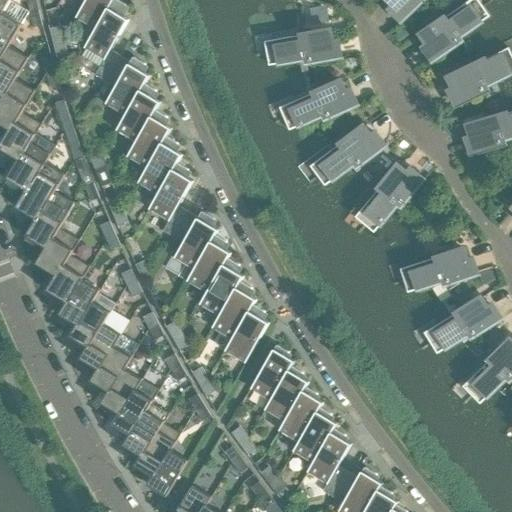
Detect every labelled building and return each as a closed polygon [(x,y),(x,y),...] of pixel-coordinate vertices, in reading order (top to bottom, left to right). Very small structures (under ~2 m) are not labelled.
[(4,13),(11,0),(0,0),(0,15),(3,11),(4,13)] [(39,10),(36,0),(27,0),(30,12),(39,10)] [(88,0),(86,0),(76,17),(77,18),(88,0)] [(115,0),(88,0),(77,18),(96,29),(85,48),(86,48),(115,0)] [(112,50),(130,20),(121,15),(127,5),(118,0),(115,0),(86,48),(105,59),(95,75),(107,81),(122,56),(112,50)] [(389,0),(395,6),(391,9),(402,21),(424,0),(389,0)] [(459,38),(491,16),(479,0),(470,0),(422,34),(429,45),(425,48),(434,61),(461,42),(459,38)] [(43,26),(39,10),(30,12),(34,28),(43,26)] [(10,46),(23,24),(4,13),(3,11),(0,15),(0,60),(10,45),(10,46)] [(64,39),(61,26),(50,28),(53,41),(64,39)] [(341,57),(338,42),(333,42),(331,30),(265,41),(270,66),(308,59),(308,63),(341,57)] [(68,53),(64,39),(53,41),(57,55),(68,53)] [(17,79),(30,57),(10,46),(10,45),(0,60),(0,94),(5,97),(16,78),(17,79)] [(485,87),(511,73),(511,53),(509,48),(449,77),(455,88),(450,91),(457,105),(487,91),(485,87)] [(56,70),(52,56),(43,58),(47,74),(56,70)] [(146,84),(151,76),(142,71),(146,65),(135,58),(134,58),(132,62),(122,56),(107,81),(116,87),(106,103),(126,115),(117,130),(118,130),(146,84)] [(61,86),(56,70),(47,74),(52,89),(61,86)] [(24,112),(37,90),(17,79),(16,78),(5,97),(0,94),(0,99),(1,100),(0,102),(0,123),(3,125),(11,130),(23,111),(24,112)] [(327,119),(358,105),(351,90),(347,92),(341,81),(280,108),(290,130),(326,114),(327,119)] [(157,111),(162,102),(153,97),(157,91),(146,84),(118,130),(136,141),(128,156),(129,157),(157,111)] [(32,142),(43,124),(24,112),(23,111),(11,130),(3,125),(1,129),(8,133),(0,146),(0,148),(12,155),(20,160),(32,142)] [(167,137),(173,128),(164,123),(168,117),(157,111),(129,157),(147,168),(139,182),(140,183),(167,137)] [(503,140),(511,137),(511,111),(469,125),(472,137),(468,138),(472,154),(504,144),(503,140)] [(75,128),(69,113),(60,116),(66,131),(75,128)] [(359,166),(386,146),(376,133),(372,136),(365,126),(353,134),(349,128),(337,136),(341,143),(311,166),(326,185),(357,162),(359,166)] [(80,143),(75,128),(66,131),(71,146),(80,143)] [(17,164),(9,178),(21,186),(29,190),(46,161),(47,162),(57,145),(37,133),(32,142),(20,160),(12,155),(10,159),(10,160),(17,164)] [(178,163),(184,155),(175,150),(179,144),(167,137),(140,183),(159,194),(150,209),(178,163)] [(107,169),(102,155),(92,160),(97,173),(107,169)] [(52,200),(67,174),(47,162),(46,161),(29,190),(21,186),(19,189),(26,194),(18,207),(30,214),(38,219),(50,199),(52,200)] [(180,206),(195,181),(186,176),(189,170),(178,163),(150,209),(170,220),(164,230),(175,237),(190,212),(180,206)] [(403,205),(424,180),(412,170),(408,174),(398,165),(356,217),(365,224),(375,232),(399,203),(403,205)] [(94,183),(88,168),(78,172),(84,187),(94,183)] [(100,198),(94,183),(84,187),(90,202),(100,198)] [(124,209),(118,196),(108,200),(113,213),(124,209)] [(71,211),(52,200),(50,199),(38,219),(30,214),(28,218),(35,222),(27,236),(40,243),(48,248),(60,227),(62,227),(71,211)] [(129,222),(124,209),(113,213),(118,226),(129,222)] [(216,235),(220,230),(211,225),(215,219),(203,212),(199,218),(190,212),(175,237),(184,243),(176,257),(195,269),(188,281),(216,235)] [(116,234),(110,221),(100,226),(106,239),(116,234)] [(81,239),(62,227),(60,227),(48,248),(40,243),(37,247),(44,251),(37,264),(49,271),(47,275),(54,279),(71,253),(72,254),(81,239)] [(122,248),(116,234),(106,239),(112,252),(122,248)] [(229,259),(233,253),(224,248),(227,242),(216,235),(188,281),(208,292),(201,304),(229,259)] [(478,274),(473,259),(468,261),(465,248),(401,269),(409,292),(445,280),(447,285),(478,274)] [(66,306),(83,278),(84,279),(91,266),(72,254),(71,253),(54,279),(48,290),(60,298),(58,302),(66,306)] [(242,282),(245,276),(237,271),(240,265),(229,259),(201,304),(220,316),(214,327),(242,282)] [(137,264),(136,264),(142,278),(144,277),(151,274),(145,260),(137,264)] [(137,281),(132,269),(122,274),(128,286),(137,281)] [(79,325),(99,292),(100,293),(102,289),(84,279),(83,278),(66,306),(61,314),(71,320),(79,325)] [(143,292),(137,281),(128,286),(133,297),(143,292)] [(254,305),(258,300),(249,294),(253,288),(242,282),(214,327),(233,339),(226,350),(254,305)] [(117,303),(100,293),(99,292),(79,325),(71,320),(69,324),(76,328),(71,336),(81,342),(89,347),(104,323),(105,323),(117,303)] [(473,337),(501,319),(493,306),(489,308),(482,298),(425,333),(438,354),(471,333),(473,337)] [(247,363),(271,323),(262,318),(265,312),(254,305),(226,350),(247,363)] [(159,324),(153,312),(143,317),(149,329),(159,324)] [(183,333),(176,321),(167,326),(174,339),(183,333)] [(100,369),(114,345),(116,346),(123,334),(105,323),(104,323),(89,347),(81,342),(79,346),(86,350),(81,358),(92,365),(100,369)] [(165,335),(159,324),(149,329),(156,340),(165,335)] [(190,345),(183,333),(174,339),(181,351),(190,345)] [(511,380),(511,378),(511,340),(511,339),(464,386),(481,404),(508,376),(511,380)] [(110,392),(125,367),(126,368),(133,356),(116,346),(114,345),(100,369),(92,365),(89,368),(97,373),(92,381),(102,387),(110,392)] [(293,366),(296,361),(287,356),(290,352),(278,345),(276,349),(252,388),(272,400),(293,366)] [(182,365),(175,353),(166,359),(172,370),(182,365)] [(188,376),(182,365),(172,370),(179,381),(188,376)] [(307,387),(310,382),(302,376),(304,373),(293,366),(272,400),(266,409),(286,421),(307,387)] [(121,414),(136,388),(137,389),(144,378),(126,368),(125,367),(110,392),(102,387),(100,391),(107,395),(102,403),(113,409),(121,414)] [(210,379),(203,367),(193,372),(200,384),(210,379)] [(217,391),(210,379),(200,384),(207,397),(217,391)] [(321,408),(324,402),(316,397),(318,394),(307,387),(286,421),(281,430),(300,442),(321,408)] [(132,435),(152,401),(153,402),(155,400),(137,389),(136,388),(121,414),(113,409),(110,413),(118,417),(113,424),(124,430),(132,435)] [(205,405),(198,394),(189,399),(196,410),(205,405)] [(143,456),(164,421),(165,422),(171,412),(153,402),(152,401),(132,435),(124,430),(121,434),(129,438),(125,445),(135,452),(143,456)] [(212,416),(205,405),(196,410),(203,422),(212,416)] [(335,429),(338,423),(330,418),(332,415),(321,408),(300,442),(295,451),(314,463),(335,429)] [(155,477),(171,449),(172,450),(183,432),(165,422),(164,421),(143,456),(135,452),(133,455),(140,460),(136,466),(147,472),(155,477)] [(249,437),(241,426),(232,433),(240,444),(249,437)] [(339,466),(353,444),(344,439),(346,435),(335,429),(314,463),(309,471),(328,483),(324,491),(334,497),(350,472),(339,466)] [(258,449),(249,437),(240,444),(249,455),(258,449)] [(241,457),(234,446),(225,453),(233,463),(241,457)] [(168,496),(189,460),(172,450),(171,449),(155,477),(147,472),(144,476),(151,480),(149,485),(168,496)] [(249,467),(241,457),(233,463),(240,473),(249,467)] [(279,477),(270,466),(261,473),(270,484),(279,477)] [(342,511),(365,511),(384,483),(375,478),(377,474),(366,468),(363,471),(359,478),(350,472),(334,497),(344,503),(340,510),(342,511)] [(287,488),(279,477),(270,484),(278,495),(287,488)] [(268,492),(260,481),(251,488),(259,498),(268,492)] [(201,511),(206,504),(208,504),(212,496),(193,485),(177,511),(201,511)] [(392,511),(400,502),(391,496),(393,493),(382,487),(365,511),(392,511)] [(276,502),(268,492),(259,498),(267,509),(276,502)]
